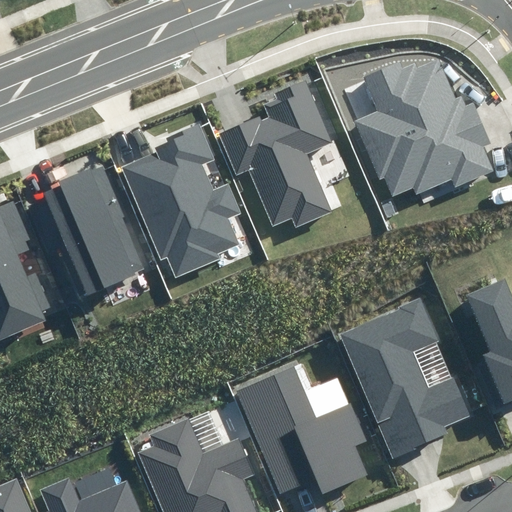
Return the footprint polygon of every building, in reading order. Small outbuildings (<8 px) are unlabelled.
[(400,62),(365,77),(380,111),(355,122),(380,179),(385,177),(393,196),(413,188),(416,195),(452,180),(455,188),(495,171),(485,147),(492,144),(474,103),(466,106),(462,96),(456,98),(439,59),(417,68),(415,63),(403,69),(400,62)] [(332,142),(306,80),(275,94),(277,99),(264,104),(269,117),(262,120),(260,116),(219,133),(237,174),(249,169),(273,225),(292,217),(296,226),(330,211),(305,154),(332,142)] [(157,152),(122,167),(161,260),(168,257),(176,277),(220,259),(217,254),(240,244),(229,219),(241,213),(228,183),(214,189),(204,165),(215,160),(199,124),(167,138),(168,142),(155,147),(157,152)] [(125,217),(104,164),(60,182),(61,186),(44,193),(84,294),(135,274),(135,272),(143,269),(123,218),(125,217)] [(0,339),(45,321),(17,255),(29,250),(26,242),(30,240),(13,201),(0,206),(0,339)] [(511,291),(506,278),(467,294),(491,352),(484,355),(504,403),(511,400),(511,291)] [(471,415),(420,298),(338,333),(393,460),(417,450),(415,447),(448,433),(445,426),(471,415)] [(302,361),(235,390),(280,494),(317,479),(323,493),(367,474),(355,446),(366,441),(338,376),(313,387),(302,361)] [(155,446),(139,453),(163,511),(257,511),(244,479),(255,474),(239,438),(203,453),(189,419),(150,435),(155,446)] [(70,477),(39,489),(48,511),(45,511),(140,511),(127,481),(80,500),(70,477)] [(0,511),(31,511),(17,478),(0,485),(0,511)]
